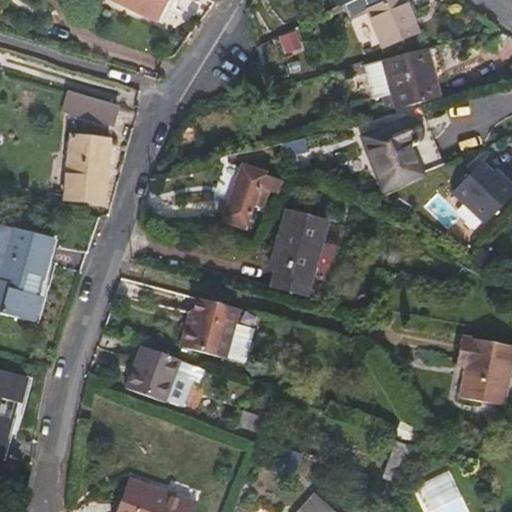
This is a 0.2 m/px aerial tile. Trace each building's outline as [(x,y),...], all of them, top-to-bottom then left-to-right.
[(160,0),(127,0),(125,6),(156,21),(166,2),(160,0)] [(362,0),(367,11),(382,48),(417,33),(403,0),(362,0)] [(426,50),(382,61),(391,95),(395,110),(439,99),(426,50)] [(377,99),(391,95),(382,61),(369,64),(371,73),(377,99)] [(117,105),(69,91),(63,111),(111,125),(117,105)] [(408,119),(406,119),(364,137),(384,183),(420,168),(408,138),(413,135),(414,135),(416,133),(417,132),(418,131),(418,128),(418,126),(418,124),(417,122),(416,121),(415,120),(413,119),(411,119),(408,119)] [(64,200),(103,204),(110,140),(70,136),(64,200)] [(453,189),(486,221),(511,193),(511,181),(504,174),(502,177),(482,159),(453,189)] [(242,168),(232,196),(224,220),(244,227),(251,207),(255,195),(258,187),(265,190),(272,192),(276,179),(242,168)] [(258,187),(255,195),(251,207),(258,210),(264,194),(265,190),(258,187)] [(284,212),(269,270),(275,272),(271,287),(306,296),(325,223),(284,212)] [(0,313),(34,323),(41,297),(27,293),(32,275),(42,278),(53,239),(15,227),(7,253),(0,251),(0,313)] [(239,311),(193,299),(190,314),(187,313),(178,348),(225,361),(243,364),(252,330),(235,325),(239,311)] [(511,349),(511,347),(459,338),(454,366),(463,368),(457,400),(501,408),(511,349)] [(179,362),(140,348),(124,390),(163,404),(179,362)] [(203,371),(179,362),(163,404),(181,411),(191,383),(198,385),(203,371)] [(5,400),(20,404),(27,378),(0,370),(0,459),(0,460),(11,421),(1,418),(5,400)] [(302,394),(298,405),(307,408),(310,397),(302,394)] [(236,428),(255,434),(261,419),(241,412),(236,428)] [(393,437),(411,445),(419,427),(400,419),(395,431),(393,437)] [(394,442),(380,478),(399,487),(413,450),(394,442)] [(254,470),(249,481),(258,485),(262,473),(254,470)] [(127,481),(115,511),(185,511),(188,504),(183,502),(127,481)] [(272,511),(263,503),(254,511),(330,511),(314,497),(299,511),(272,511)]
